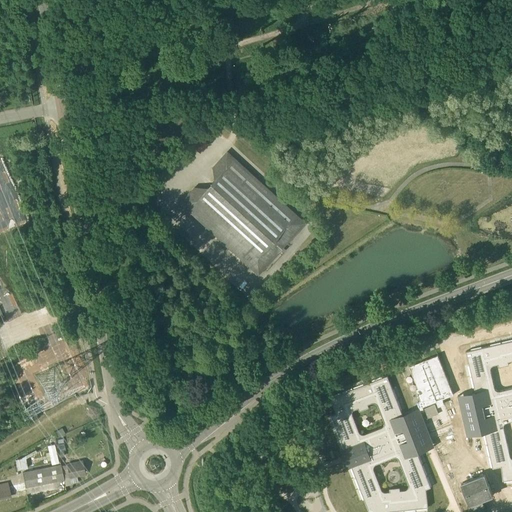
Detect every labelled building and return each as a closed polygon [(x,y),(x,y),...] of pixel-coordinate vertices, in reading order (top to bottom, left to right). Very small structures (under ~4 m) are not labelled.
[(177,127),(187,116),(177,107),(167,117),(157,121),(149,132),(152,140),(154,142),(163,144),(174,138),(177,127)] [(258,273),(304,223),(227,152),(212,169),(213,179),(206,187),(196,186),(181,203),(258,273)] [(459,394),(467,436),(485,430),(486,430),(499,463),(508,459),(511,469),(511,334),(460,352),(474,388),(470,389),(459,394)] [(385,376),(331,397),(334,405),(336,413),(330,415),(338,438),(333,440),(340,459),(345,457),(367,511),(425,508),(424,484),(429,481),(418,454),(432,448),(416,410),(401,415),(385,376)] [(47,444),(52,464),(59,462),(55,443),(47,444)] [(28,468),(26,458),(26,457),(22,458),(15,459),(18,470),(28,468)] [(67,465),(67,467),(69,477),(85,474),(83,461),(67,465)] [(66,490),(64,480),(61,465),(23,472),(29,498),(66,490)] [(473,479),(481,499),(493,495),(485,474),(473,479)] [(450,476),(444,479),(445,484),(438,486),(443,498),(456,493),(450,476)] [(511,502),(511,476),(497,480),(503,504),(511,502)] [(469,504),(481,499),(473,479),(461,484),(469,504)] [(0,484),(0,500),(12,498),(12,493),(26,490),(25,482),(9,485),(9,483),(0,484)] [(285,498),(290,511),(315,511),(318,511),(310,489),(285,498)] [(334,492),(327,495),(325,490),(318,492),(326,510),(340,505),(334,492)]
